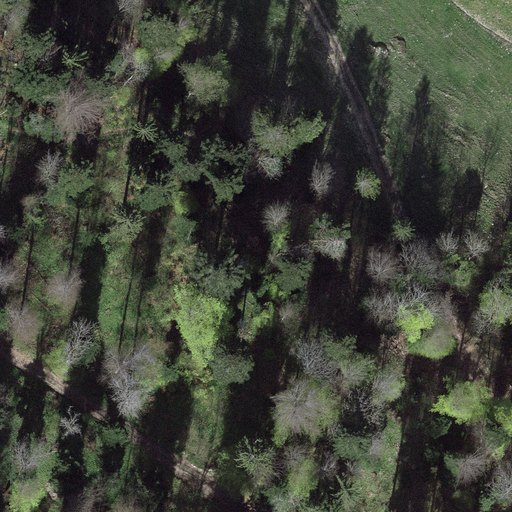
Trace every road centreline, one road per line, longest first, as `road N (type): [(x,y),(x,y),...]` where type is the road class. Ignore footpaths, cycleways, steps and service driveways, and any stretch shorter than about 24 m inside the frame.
road 1 (track): [(0,338),(245,511)]
road 2 (track): [(305,0),(357,95),(411,235)]
road 3 (track): [(411,235),(511,418)]
